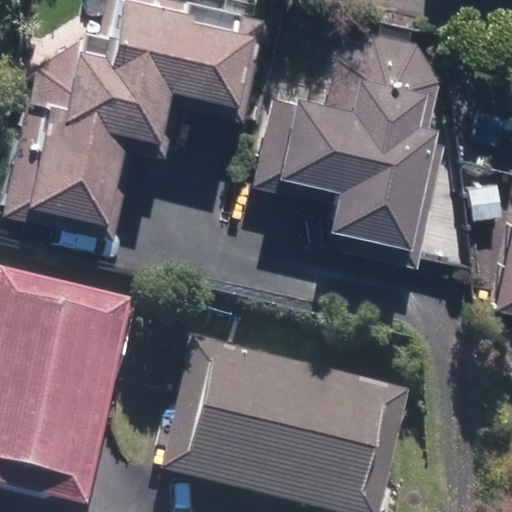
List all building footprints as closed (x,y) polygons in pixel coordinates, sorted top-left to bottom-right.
[(182,0),(97,0),(84,60),(53,52),(40,108),(19,103),(0,181),(0,214),(77,233),(99,143),(123,148),(137,88),(208,104),(230,11),(182,0)] [(306,238),(384,255),(429,49),(359,34),(321,58),(309,113),(270,105),(254,181),(315,194),(306,238)] [(511,187),(484,304),(511,310),(511,187)] [(57,511),(111,309),(0,278),(0,503),(32,511),(57,511)] [(368,511),(396,397),(184,347),(152,482),(278,511),(368,511)]
